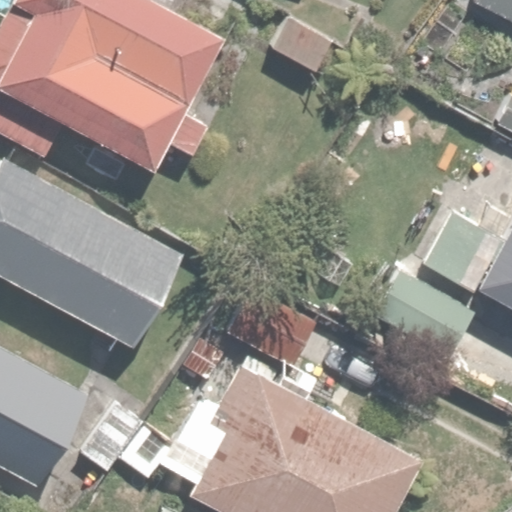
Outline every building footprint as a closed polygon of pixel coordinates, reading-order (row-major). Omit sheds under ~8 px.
[(216,28),(145,0),(11,0),(0,27),(0,83),(167,150),(216,28)] [(511,0),(473,0),(511,19),(511,0)] [(178,246),(2,148),(0,151),(0,269),(126,339),(178,246)] [(444,208),(421,251),(511,298),(511,212),(499,237),(444,208)] [(397,258),(370,305),(446,348),(473,301),(397,258)] [(308,305),(250,279),(228,328),(286,354),(308,305)] [(117,458),(149,474),(157,459),(193,478),(188,487),(235,511),(387,511),(419,451),(186,328),(117,458)] [(0,456),(37,476),(88,381),(0,333),(0,456)]
